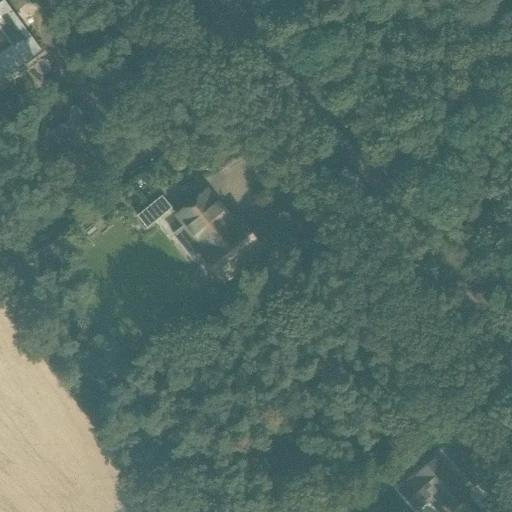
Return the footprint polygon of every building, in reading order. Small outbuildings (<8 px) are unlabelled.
[(0,80),(9,74),(5,69),(19,59),(23,63),(41,50),(19,21),(16,23),(11,16),(14,14),(4,0),(0,3),(0,80)] [(81,125),(80,123),(82,114),(81,112),(81,111),(80,111),(79,110),(72,109),(71,109),(70,109),(70,110),(69,111),(69,112),(68,121),(68,123),(68,124),(67,126),(66,127),(64,128),(49,134),(48,135),(47,136),(46,137),(45,139),(45,140),(46,153),(60,160),(67,147),(70,149),(82,126),(81,125)] [(176,215),(189,230),(204,248),(198,253),(222,283),(263,249),(239,219),(233,224),(206,191),(176,215)] [(171,209),(161,196),(136,216),(146,229),(171,209)] [(437,457),(397,491),(414,511),(416,511),(435,496),(448,510),(468,493),(437,457)]
